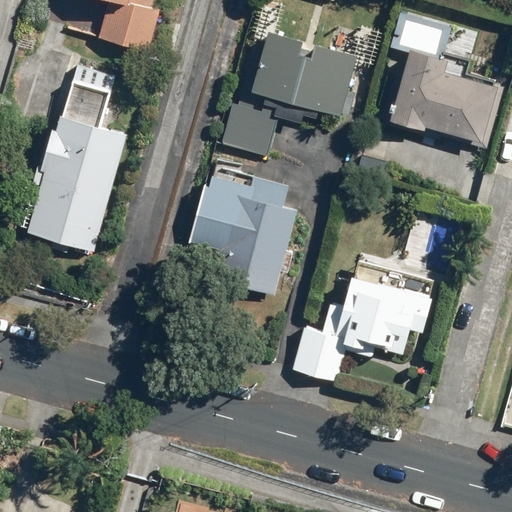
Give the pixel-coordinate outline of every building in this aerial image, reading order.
[(93,0),(107,4),(97,41),(146,54),(158,11),(150,9),(153,1),(148,0),(93,0)] [(337,119),(353,58),(260,33),(258,40),(256,39),(239,103),(229,101),(217,144),(266,157),(276,119),(297,125),(299,118),(312,122),(315,113),(337,119)] [(442,64),(406,54),(386,124),(421,134),(422,129),(479,144),(494,89),(439,74),(442,64)] [(92,253),(122,138),(98,131),(108,92),(70,82),(60,121),(56,120),(25,236),(92,253)] [(275,284),(294,211),(281,208),(287,187),(253,178),(250,188),(209,178),(206,188),(201,187),(186,242),(218,251),(213,268),(275,284)] [(350,281),(345,279),(338,309),(327,306),(320,334),(399,355),(405,331),(419,334),(433,282),(355,262),(350,281)]
